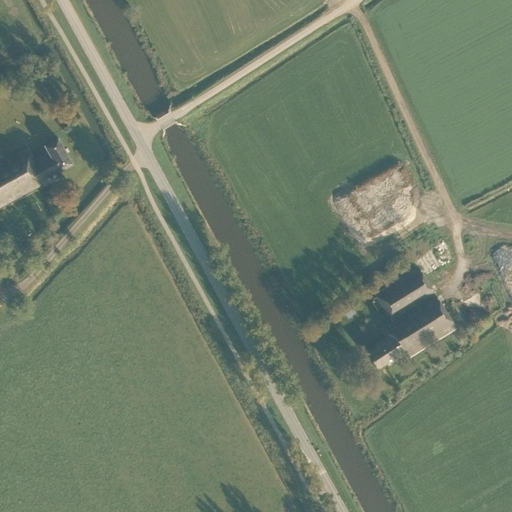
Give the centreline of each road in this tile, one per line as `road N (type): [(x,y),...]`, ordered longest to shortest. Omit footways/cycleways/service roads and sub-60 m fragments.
road 1 (secondary): [(342,511),(137,137)]
road 2 (track): [(473,280),(351,1)]
road 3 (unclassified): [(137,137),(353,0)]
road 4 (secondary): [(137,137),(62,0)]
